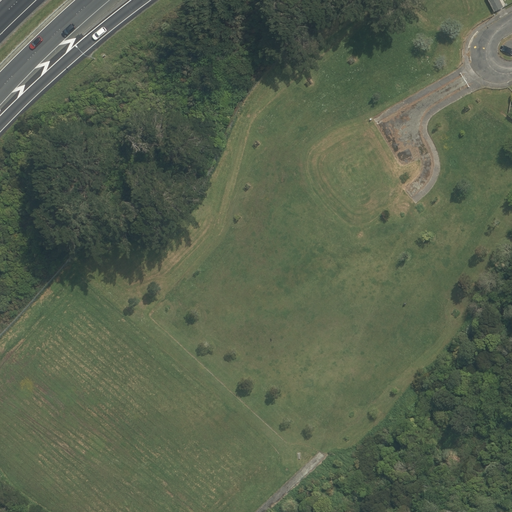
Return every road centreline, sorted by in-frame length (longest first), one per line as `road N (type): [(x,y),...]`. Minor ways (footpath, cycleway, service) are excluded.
road 1 (motorway): [(138,0),(0,124)]
road 2 (motorway): [(92,0),(0,90)]
